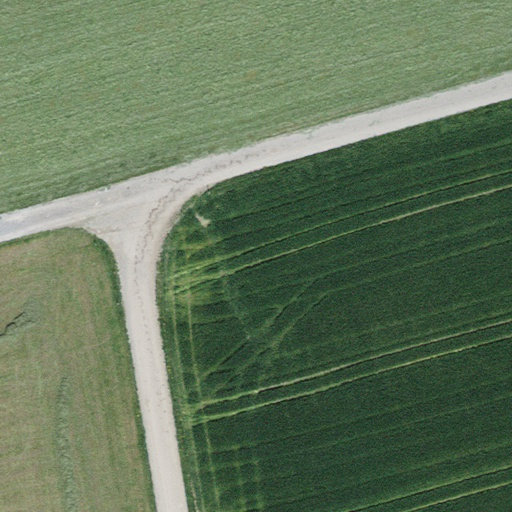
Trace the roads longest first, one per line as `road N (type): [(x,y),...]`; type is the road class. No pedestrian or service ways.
road 1 (unclassified): [(511,85),(4,225)]
road 2 (track): [(123,194),(171,511)]
